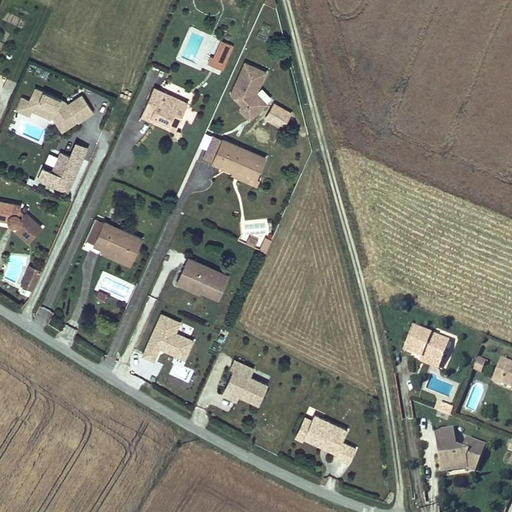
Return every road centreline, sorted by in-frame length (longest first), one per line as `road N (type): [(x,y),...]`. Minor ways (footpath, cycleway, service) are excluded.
road 1 (track): [(285,0),(382,381),(397,511)]
road 2 (unclassified): [(0,308),(184,421),(374,511)]
